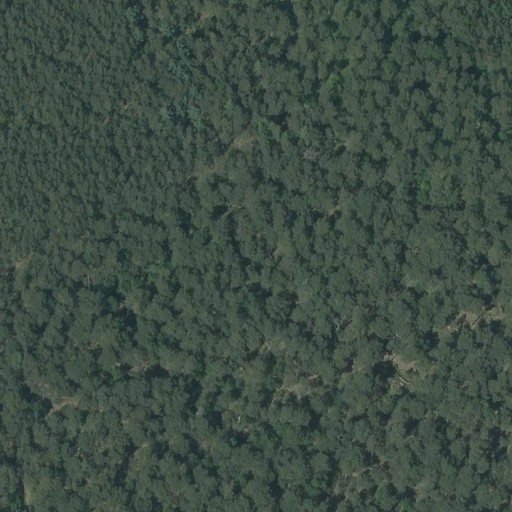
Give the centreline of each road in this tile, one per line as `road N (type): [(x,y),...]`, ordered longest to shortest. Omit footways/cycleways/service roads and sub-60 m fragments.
road 1 (track): [(0,277),(230,169),(475,112),(490,151),(511,139)]
road 2 (track): [(160,511),(382,400),(511,360)]
